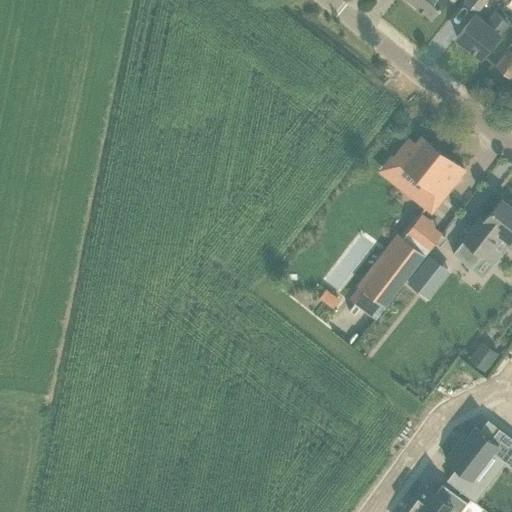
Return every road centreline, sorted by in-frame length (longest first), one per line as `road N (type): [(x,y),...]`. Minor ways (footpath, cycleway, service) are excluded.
road 1 (residential): [(342,6),(511,138)]
road 2 (residential): [(510,381),(447,412),(370,511)]
